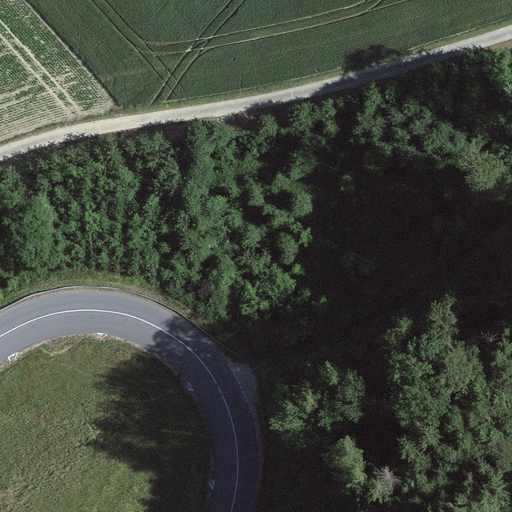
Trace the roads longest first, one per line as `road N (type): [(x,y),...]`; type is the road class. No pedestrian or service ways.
road 1 (track): [(0,156),(82,131),(394,68),(511,33)]
road 2 (secondary): [(0,337),(48,315),(111,311),(191,350),(230,414),(237,472),(230,511)]
